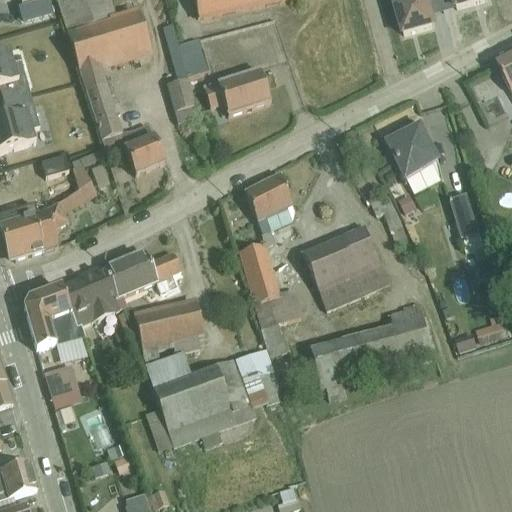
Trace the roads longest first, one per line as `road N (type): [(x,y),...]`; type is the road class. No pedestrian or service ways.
road 1 (tertiary): [(511,42),(0,304)]
road 2 (tertiary): [(59,511),(0,317)]
